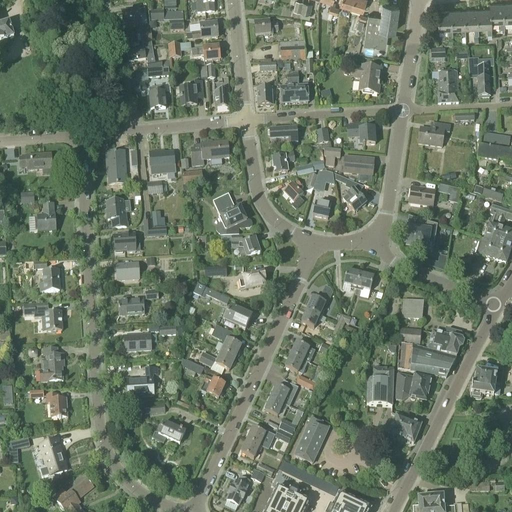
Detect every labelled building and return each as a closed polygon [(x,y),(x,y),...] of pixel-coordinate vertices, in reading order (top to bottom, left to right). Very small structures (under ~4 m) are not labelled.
[(195,0),(196,14),(215,13),(213,0),(195,0)] [(353,0),(351,8),(362,11),(366,0),(353,0)] [(293,12),(300,14),(302,3),(295,2),(293,12)] [(300,14),(305,15),(309,16),(311,6),(302,3),(300,14)] [(363,46),(377,48),(377,45),(384,46),(387,31),(395,32),(398,6),(383,4),(381,18),(368,16),(363,46)] [(511,4),(503,5),(504,24),(511,23),(511,4)] [(504,24),(503,5),(490,5),(490,10),(490,24),(499,24),(499,30),(504,30),(504,24)] [(121,13),(123,29),(141,27),(140,17),(145,16),(144,10),(121,13)] [(490,10),(477,11),(478,29),(486,29),(486,35),(491,35),(490,24),(490,10)] [(451,12),(452,30),(460,30),(460,36),(465,36),(465,30),(464,11),(451,12)] [(477,11),(464,11),(465,30),(473,30),(473,36),(478,35),(478,29),(477,11)] [(164,21),(163,14),(163,12),(150,13),(151,22),(164,21)] [(452,30),(451,12),(438,12),(439,31),(447,31),(447,37),(452,37),(452,30)] [(169,24),(170,32),(184,31),(184,23),(169,24)] [(0,42),(14,39),(9,24),(0,26),(0,42)] [(254,25),(256,38),(270,37),(270,36),(272,36),(272,33),(278,33),(277,24),(269,25),(269,24),(254,25)] [(187,34),(187,41),(201,40),(217,39),(216,25),(200,26),(200,33),(187,34)] [(140,36),(141,43),(151,42),(150,35),(140,36)] [(155,71),(162,70),(161,63),(154,64),(151,44),(143,45),(144,51),(128,54),(129,62),(148,60),(148,65),(147,65),(148,71),(155,71)] [(171,60),(182,59),(181,46),(170,47),(171,60)] [(222,61),(221,54),(219,54),(218,48),(193,51),(193,58),(203,57),(204,63),(220,62),(220,61),(222,61)] [(304,48),(280,49),(280,63),(305,62),(304,48)] [(444,59),(444,50),(431,51),(431,60),(444,59)] [(467,52),(456,52),(456,62),(468,62),(468,61),(468,56),(467,52)] [(478,60),(468,61),(468,62),(468,69),(469,79),(477,78),(477,80),(478,99),(481,99),(482,100),(489,100),(489,99),(490,99),(489,80),(488,69),(478,70),(478,62),(478,60)] [(207,68),(207,71),(208,80),(208,81),(215,81),(214,67),(207,68)] [(354,79),(361,80),(359,93),(378,96),(381,71),(362,69),(362,71),(355,70),(354,79)] [(170,94),(168,70),(162,70),(155,71),(148,71),(147,71),(148,80),(165,78),(166,83),(165,83),(166,89),(165,89),(166,94),(170,94)] [(438,106),(448,105),(448,87),(447,87),(446,73),(432,74),(432,82),(438,82),(438,95),(438,106)] [(457,73),(446,73),(447,87),(448,87),(448,105),(458,105),(458,94),(457,73)] [(294,105),(293,77),(287,77),(288,86),(289,86),(289,89),(280,89),(281,106),(294,105)] [(293,77),(294,105),(308,104),(307,87),(297,88),(297,85),(299,85),(298,77),(293,77)] [(180,91),(181,108),(197,106),(196,97),(203,96),(201,82),(191,84),(191,89),(180,91)] [(214,87),(216,110),(230,108),(228,86),(214,87)] [(257,87),(258,108),(272,107),(271,87),(257,87)] [(157,94),(149,94),(150,111),(165,110),(164,93),(163,88),(157,89),(157,94)] [(444,133),(449,134),(451,127),(436,124),(435,132),(444,133)] [(347,127),(348,139),(360,138),(360,147),(375,146),(374,130),(362,131),(362,126),(347,127)] [(444,133),(435,132),(420,129),(418,145),(441,149),(444,133)] [(270,132),(270,142),(272,142),(272,149),(281,148),(290,147),(290,144),(297,144),(297,130),(291,130),(291,132),(289,132),(288,130),(270,132)] [(313,136),(315,147),(328,145),(326,134),(313,136)] [(510,139),(498,137),(496,148),(508,150),(510,139)] [(203,167),(202,160),(228,157),(227,143),(200,146),(200,149),(191,150),(193,168),(203,167)] [(511,152),(509,152),(479,147),(476,161),(497,164),(498,162),(511,164),(511,152)] [(160,151),(149,152),(152,175),(160,174),(175,172),(174,167),(173,152),(160,153),(160,151)] [(324,158),(326,158),(334,159),(339,160),(339,153),(324,151),(324,158)] [(105,154),(106,172),(108,172),(108,186),(125,185),(125,175),(126,175),(125,153),(105,154)] [(271,162),(272,167),(274,169),(275,176),(287,174),(286,166),(289,166),(288,164),(294,163),(293,154),(284,155),(285,158),(272,159),(273,160),(271,162)] [(19,159),(20,169),(27,169),(27,172),(43,171),(43,177),(52,176),(51,157),(26,158),(19,159)] [(333,168),(334,159),(326,158),(325,166),(326,167),(333,168)] [(343,175),(372,177),(373,161),(349,159),(344,158),(343,175)] [(296,170),(297,178),(313,175),(311,167),(296,170)] [(181,175),(183,186),(202,184),(201,173),(181,175)] [(318,175),(314,190),(321,191),(323,183),(333,185),(332,176),(325,174),(318,175)] [(317,178),(310,176),(306,187),(313,189),(317,178)] [(364,187),(348,181),(345,188),(353,192),(345,198),(342,201),(355,215),(366,205),(358,196),(364,187)] [(304,203),(300,199),(303,196),(300,193),(303,189),(296,182),(283,194),(294,205),(292,207),(296,211),(304,203)] [(147,186),(148,197),(162,195),(161,184),(154,185),(147,186)] [(438,193),(450,196),(448,202),(457,204),(460,192),(440,187),(438,193)] [(474,195),(481,197),(483,190),(476,188),(474,195)] [(409,205),(432,208),(435,192),(411,189),(409,205)] [(485,190),(482,198),(499,203),(502,195),(485,190)] [(20,195),(21,206),(34,205),(33,195),(20,195)] [(227,196),(213,203),(220,217),(223,224),(218,226),(216,228),(215,230),(215,233),(217,236),(218,236),(218,238),(221,238),(231,237),(239,237),(239,231),(250,231),(252,229),(253,226),(252,224),(249,222),(247,222),(240,208),(234,210),(227,196)] [(313,218),(328,221),(331,209),(326,208),(327,203),(321,201),(320,206),(316,205),(313,218)] [(106,204),(107,222),(111,222),(112,231),(128,230),(127,223),(126,214),(124,214),(123,203),(106,204)] [(501,243),(511,246),(511,243),(511,235),(501,233),(505,221),(511,222),(511,209),(493,203),(490,215),(497,218),(493,230),(485,227),(482,236),(486,238),(485,240),(501,245),(501,243)] [(37,218),(38,234),(55,233),(55,218),(54,218),(53,206),(43,206),(44,218),(37,218)] [(406,246),(418,247),(417,251),(433,254),(433,252),(435,242),(437,226),(419,221),(418,228),(413,227),(412,230),(408,230),(406,246)] [(143,224),(144,238),(166,237),(165,229),(160,229),(151,230),(151,224),(143,224)] [(114,239),(115,253),(116,253),(116,255),(123,255),(123,252),(136,252),(135,236),(128,237),(128,238),(114,239)] [(231,238),(231,250),(238,250),(241,260),(246,258),(246,259),(260,255),(255,241),(243,245),(242,243),(242,238),(231,238)] [(501,245),(485,240),(484,246),(479,244),(476,256),(480,257),(480,258),(505,266),(511,246),(501,243),(501,245)] [(451,261),(452,273),(470,273),(470,261),(451,261)] [(116,267),(117,283),(139,282),(138,266),(116,267)] [(60,293),(58,269),(49,269),(49,273),(42,273),(44,294),(60,293)] [(351,290),(356,291),(360,276),(347,272),(343,286),(351,288),(351,290)] [(239,282),(241,291),(266,286),(263,273),(243,277),(244,281),(239,282)] [(360,276),(356,291),(362,293),(362,291),(370,293),(374,280),(360,276)] [(229,301),(197,286),(193,295),(204,300),(205,297),(227,307),(229,301)] [(322,294),(331,298),(332,295),(329,289),(325,288),(322,294)] [(145,294),(146,302),(158,301),(157,293),(145,294)] [(366,293),(364,302),(373,304),(375,294),(366,293)] [(313,299),(307,311),(322,318),(324,313),(322,312),(326,305),(313,299)] [(118,310),(119,319),(145,317),(143,302),(118,303),(119,310),(118,310)] [(403,302),(401,320),(421,322),(423,304),(403,302)] [(22,307),(22,315),(24,315),(24,318),(39,317),(39,313),(48,312),(48,305),(22,307)] [(224,322),(245,332),(252,317),(231,308),(224,322)] [(51,314),(45,315),(46,334),(62,333),(60,314),(58,314),(58,311),(51,312),(51,314)] [(307,311),(301,324),(314,330),(318,322),(319,323),(322,318),(307,311)] [(347,318),(341,316),(345,324),(345,325),(348,326),(351,319),(347,318)] [(337,325),(332,335),(338,338),(343,328),(337,325)] [(159,329),(160,338),(176,337),(176,328),(159,329)] [(221,354),(234,360),(240,348),(233,345),(236,337),(216,328),(211,339),(222,344),(221,347),(224,348),(221,354)] [(343,335),(353,339),(356,333),(345,329),(343,335)] [(426,347),(425,352),(446,357),(447,357),(455,359),(458,351),(461,351),(463,345),(460,341),(461,336),(460,334),(448,331),(447,331),(445,332),(444,337),(432,334),(428,347),(426,347)] [(420,334),(400,332),(399,345),(399,346),(419,348),(420,334)] [(0,334),(0,339),(0,343),(10,342),(9,334),(0,334)] [(124,339),(125,354),(151,353),(150,344),(156,343),(155,337),(124,339)] [(290,357),(305,364),(307,358),(306,357),(309,350),(296,344),(290,357)] [(332,350),(322,346),(318,353),(329,358),(332,350)] [(399,346),(398,360),(410,361),(450,370),(455,359),(447,357),(446,357),(425,352),(421,349),(419,349),(419,348),(399,346)] [(40,373),(41,383),(62,382),(62,365),(64,365),(63,356),(58,356),(57,350),(43,351),(43,358),(46,358),(46,363),(42,363),(42,372),(40,373)] [(37,354),(35,352),(30,352),(28,354),(29,359),(31,361),(35,361),(37,358),(37,354)] [(198,364),(211,370),(215,360),(203,354),(198,364)] [(234,360),(221,354),(216,367),(228,373),(234,360)] [(305,364),(290,357),(285,369),(297,375),(301,368),(303,369),(305,364)] [(445,380),(450,370),(410,361),(398,360),(397,372),(413,374),(444,380),(445,380)] [(182,369),(200,377),(204,370),(186,362),(182,369)] [(127,381),(128,400),(154,399),(152,377),(157,377),(157,370),(145,370),(146,378),(140,378),(141,381),(127,381)] [(366,407),(392,409),(393,372),(373,372),(373,383),(367,382),(366,386),(366,407)] [(471,395),(470,400),(481,401),(482,396),(493,398),(494,386),(500,387),(501,377),(476,373),(474,385),(472,385),(471,395)] [(316,385),(297,377),(294,384),(312,393),(316,385)] [(395,402),(401,404),(409,399),(425,403),(431,381),(414,377),(413,381),(397,377),(395,402)] [(158,390),(166,390),(166,378),(158,378),(158,390)] [(201,392),(218,400),(224,386),(213,381),(207,379),(201,392)] [(270,400),(285,407),(289,409),(298,389),(283,383),(280,389),(276,387),(270,400)] [(43,393),(29,393),(30,401),(44,400),(43,393)] [(46,397),(46,403),(51,403),(52,421),(67,420),(66,401),(58,401),(58,397),(46,397)] [(283,412),(285,407),(270,400),(265,413),(277,419),(281,411),(283,412)] [(164,407),(151,408),(152,416),(165,414),(164,407)] [(388,436),(396,439),(396,440),(404,444),(405,443),(413,446),(421,427),(396,417),(390,431),(388,436)] [(294,457),(312,465),(329,430),(321,426),(322,424),(312,419),(294,457)] [(152,440),(163,445),(165,440),(179,447),(185,434),(164,424),(158,436),(155,434),(152,440)] [(282,431),(292,435),(295,428),(286,424),(282,431)] [(252,430),(246,443),(261,449),(263,444),(261,443),(265,436),(252,430)] [(274,439),(288,445),(291,438),(277,431),(274,439)] [(8,445),(9,453),(17,451),(29,448),(27,441),(8,445)] [(40,447),(49,478),(66,472),(57,442),(40,447)] [(246,443),(241,455),(253,461),(257,454),(259,455),(261,449),(246,443)] [(263,463),(265,457),(259,455),(256,460),(263,463)] [(256,472),(271,479),(273,473),(259,466),(256,472)] [(252,483),(259,486),(263,478),(256,474),(252,483)] [(230,496),(224,508),(231,511),(236,511),(242,501),(243,501),(245,495),(247,489),(249,484),(240,479),(237,485),(235,484),(232,489),(231,489),(228,495),(230,496)] [(67,511),(80,511),(75,504),(93,489),(87,481),(67,498),(62,491),(53,498),(60,507),(59,509),(62,511),(64,511),(63,511),(65,511),(66,511),(67,511)] [(471,493),(488,494),(488,485),(471,484),(471,493)] [(495,485),(495,493),(504,492),(503,485),(495,485)] [(288,494),(276,489),(264,511),(305,511),(309,505),(298,499),(299,496),(289,492),(288,494)] [(369,511),(370,511),(337,496),(331,509),(328,508),(326,511),(369,511)] [(412,509),(411,511),(460,511),(460,505),(453,506),(453,508),(446,509),(445,506),(443,506),(442,497),(417,500),(418,508),(412,509)]
